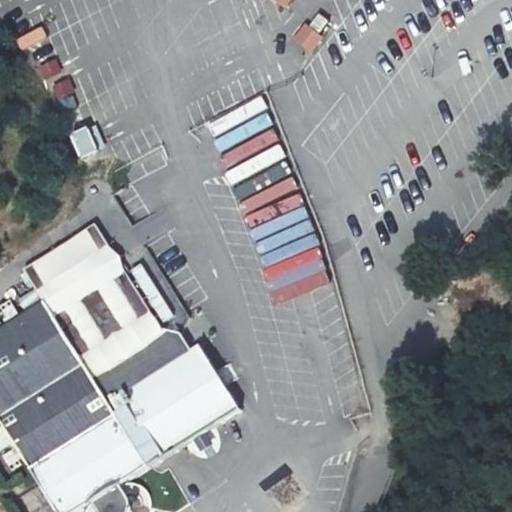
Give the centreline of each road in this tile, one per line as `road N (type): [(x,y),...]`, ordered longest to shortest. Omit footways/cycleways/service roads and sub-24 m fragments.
road 1 (unknown): [(332,220),(511,4)]
road 2 (unknown): [(356,297),(511,111)]
road 3 (unknown): [(297,129),(411,0)]
